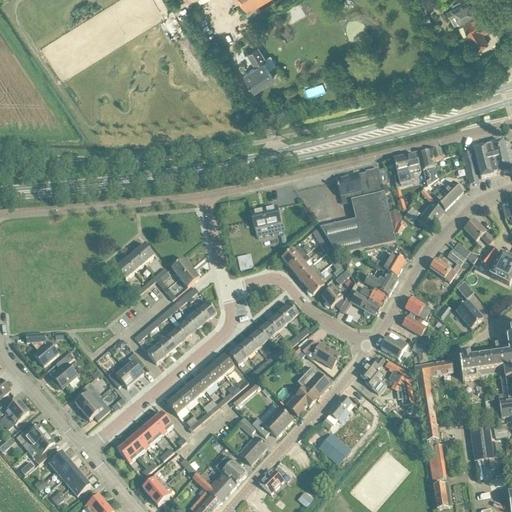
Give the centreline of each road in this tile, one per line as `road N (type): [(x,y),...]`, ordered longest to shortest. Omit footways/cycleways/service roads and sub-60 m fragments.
road 1 (primary): [(0,193),(251,162),(427,120)]
road 2 (residential): [(204,195),(511,124)]
road 3 (residential): [(86,451),(232,324),(226,288)]
road 4 (residential): [(370,349),(430,249),(475,201),(511,187)]
road 5 (residential): [(228,511),(370,349)]
road 6 (residential): [(0,214),(204,195)]
road 7 (residential): [(370,349),(318,316),(282,280),(226,288)]
road 8 (residential): [(91,321),(84,239),(0,245)]
road 9 (residential): [(86,451),(0,351)]
